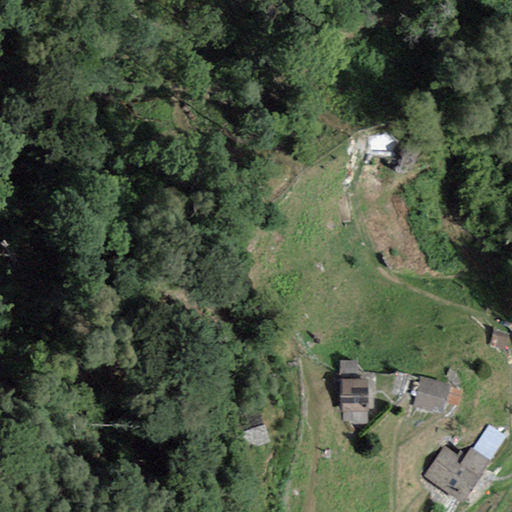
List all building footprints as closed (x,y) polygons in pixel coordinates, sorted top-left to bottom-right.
[(357,378),(357,362),(339,362),(339,378),(357,378)] [(357,378),(339,378),(339,412),(343,412),(367,412),(370,412),(370,378),(357,378)] [(450,385),(421,378),(414,408),(443,414),(445,403),(449,388),(450,385)] [(449,388),(445,403),(458,406),(462,391),(449,388)] [(269,441),(259,410),(225,420),(235,451),(269,441)] [(353,425),(367,424),(367,412),(343,412),(344,420),(353,420),(353,425)] [(490,461),(506,438),(489,426),(473,449),(490,461)] [(462,503),(490,461),(473,449),(471,448),(466,454),(461,451),(457,455),(444,446),(424,476),(462,503)] [(254,455),(232,456),(233,474),(255,472),(254,455)]
